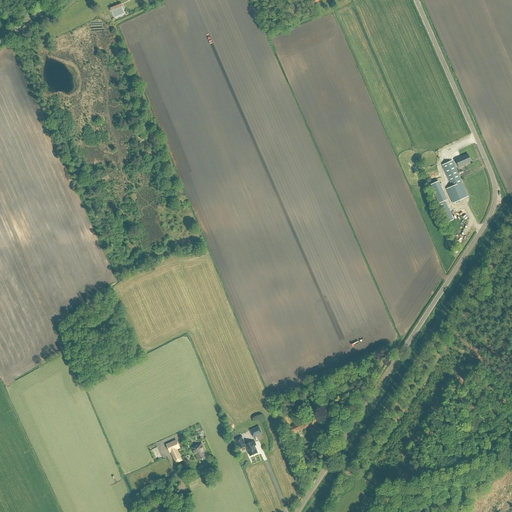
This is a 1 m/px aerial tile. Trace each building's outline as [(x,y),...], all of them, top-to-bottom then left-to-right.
[(111,18),(123,14),(120,4),(108,8),(111,18)] [(468,154),(456,159),(460,167),(465,165),(465,164),(471,162),(468,154)] [(468,197),(452,160),(442,165),(452,186),(446,189),(453,204),(468,197)] [(453,220),(445,201),(447,200),(439,181),(430,185),(439,204),(447,222),(453,220)] [(279,410),(285,426),(290,424),(288,418),(289,418),(286,411),(284,411),(283,409),(279,410)] [(301,422),(290,427),(293,433),(304,428),(308,426),(310,430),(311,430),(315,438),(321,435),(317,427),(318,426),(315,418),(302,424),(301,422)] [(236,436),(230,423),(227,424),(232,433),(230,434),(232,437),(236,436)] [(250,430),(253,437),(262,433),(259,426),(250,430)] [(242,436),(235,439),(234,439),(239,450),(245,447),(249,456),(252,455),(247,444),(245,445),(243,439),(243,440),(242,437),(242,436)] [(166,445),(170,453),(171,453),(176,464),(183,461),(178,450),(180,448),(177,440),(166,445)] [(254,441),(247,444),(252,455),(258,453),(255,446),(256,446),(254,441)] [(206,452),(202,442),(191,447),(194,455),(195,454),(198,461),(208,457),(206,452)]
